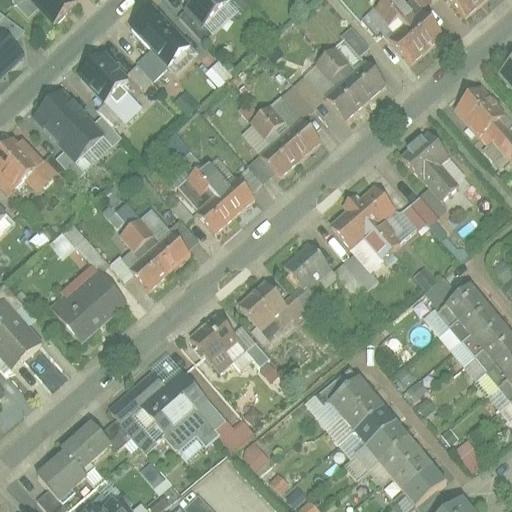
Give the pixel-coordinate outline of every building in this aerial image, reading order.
[(35,0),(60,25),(77,9),(67,0),(35,0)] [(228,4),(224,0),(177,0),(205,28),(214,18),(228,4)] [(427,0),(407,0),(420,15),(431,5),(427,0)] [(464,26),(491,0),(444,0),(442,2),(464,26)] [(193,50),(158,13),(135,34),(145,45),(170,71),(193,50)] [(411,68),(444,41),(425,18),(392,45),(411,68)] [(0,79),(22,59),(0,35),(0,79)] [(511,65),(501,76),(511,87),(511,65)] [(123,88),(100,66),(81,86),(104,108),(123,88)] [(344,124),(385,92),(368,69),(326,102),(344,124)] [(511,169),(511,138),(475,98),(458,114),(510,171),(511,169)] [(43,121),(76,155),(96,135),(63,101),(43,121)] [(263,159),(280,180),(320,148),(302,126),(263,159)] [(447,161),(428,140),(402,164),(439,206),(455,191),(436,170),(447,161)] [(35,176),(15,152),(0,164),(0,173),(16,192),(35,176)] [(197,216),(219,240),(257,206),(235,181),(197,216)] [(394,216),(375,194),(332,231),(350,252),(364,241),(383,263),(401,248),(382,226),(394,216)] [(116,235),(136,221),(126,205),(105,218),(116,235)] [(68,245),(77,237),(71,230),(48,248),(60,263),(74,252),(68,245)] [(132,268),(155,296),(199,261),(176,232),(132,268)] [(332,275),(312,253),(286,277),(305,299),(332,275)] [(422,272),(413,279),(421,290),(431,283),(422,272)] [(55,317),(80,348),(126,311),(101,280),(55,317)] [(511,342),(464,286),(432,313),(511,406),(511,342)] [(282,309),(266,293),(242,316),(257,333),(282,309)] [(36,348),(0,309),(0,363),(9,373),(36,348)] [(238,344),(222,324),(194,346),(210,367),(238,344)] [(231,432),(169,360),(108,412),(148,458),(165,443),(178,458),(194,444),(204,455),(231,432)] [(445,485),(355,379),(324,406),(414,511),(445,485)] [(59,460),(31,483),(54,511),(56,511),(88,487),(82,480),(111,457),(88,428),(55,455),(59,460)] [(466,441),(451,454),(471,477),(484,465),(472,451),(473,449),(466,441)] [(140,473),(164,509),(177,501),(153,465),(140,473)]
